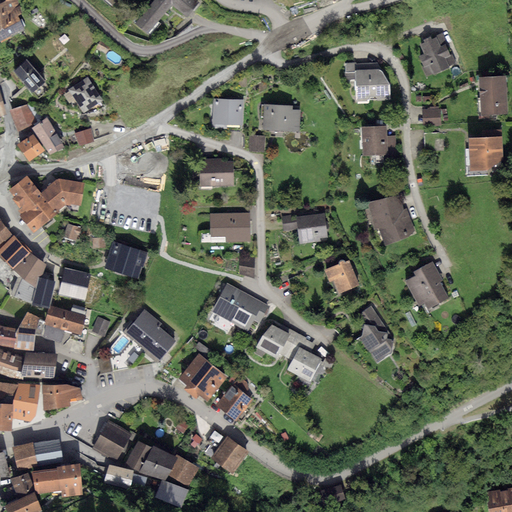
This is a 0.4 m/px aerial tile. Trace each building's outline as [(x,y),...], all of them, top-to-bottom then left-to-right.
[(5,0),(6,1),(0,3),(0,30),(20,20),(18,15),(21,14),(17,0),(5,0)] [(195,0),(153,0),(134,24),(148,34),(172,4),(186,15),(197,1),(195,0)] [(304,3),(290,8),(293,18),(308,14),(304,3)] [(20,20),(0,30),(0,41),(25,29),(20,20)] [(424,43),(420,45),(425,54),(419,56),(424,67),(430,65),(434,75),(449,68),(445,59),(451,56),(446,44),(441,46),(437,37),(432,40),(430,37),(423,40),(424,43)] [(100,41),(96,49),(106,54),(110,46),(100,41)] [(26,60),(14,70),(33,92),(45,81),(26,60)] [(355,71),(380,69),(377,63),(356,64),(356,62),(344,63),(345,71),(355,71)] [(380,69),(355,71),(356,99),(390,98),(389,84),(380,69)] [(506,76),(479,77),(481,115),(508,114),(506,76)] [(87,77),(68,89),(83,112),(103,100),(87,77)] [(243,100),(214,99),(213,125),(242,126),(243,100)] [(34,102),(10,110),(17,131),(35,123),(41,120),(34,102)] [(292,106),(264,105),(263,131),(299,132),(301,110),(292,110),(292,106)] [(440,109),(422,110),(423,127),(441,126),(440,109)] [(47,118),(32,129),(50,154),(64,147),(47,118)] [(386,126),(361,127),(362,157),(388,155),(387,136),(386,126)] [(90,129),(75,133),(79,146),(94,142),(93,140),(90,129)] [(438,133),(424,134),(424,157),(439,157),(438,133)] [(33,134),(17,145),(29,162),(46,151),(33,134)] [(265,136),(250,135),(249,152),(263,153),(265,136)] [(396,136),(387,136),(388,155),(397,155),(396,136)] [(502,136),(468,138),(470,170),(488,169),(503,160),(502,136)] [(222,158),(199,159),(200,186),(233,185),(232,162),(222,162),(222,158)] [(9,190),(14,197),(12,199),(20,209),(18,210),(21,214),(20,215),(33,232),(57,214),(56,213),(40,193),(27,176),(9,190)] [(58,179),(40,193),(56,213),(65,204),(69,206),(71,204),(81,206),(83,183),(58,179)] [(397,196),(368,203),(375,229),(379,228),(385,246),(407,237),(415,231),(407,208),(403,209),(397,196)] [(249,213),(210,214),(210,237),(225,237),(225,243),(250,242),(249,213)] [(325,214),(296,216),(298,230),(299,244),(320,241),(320,238),(327,237),(325,214)] [(284,232),(298,230),(296,216),(296,215),(282,216),(284,232)] [(1,220),(0,220),(0,243),(4,240),(6,243),(14,236),(1,220)] [(67,223),(63,237),(74,241),(77,233),(80,234),(82,228),(67,223)] [(6,243),(0,249),(0,254),(13,269),(22,277),(36,287),(39,277),(46,264),(31,254),(32,251),(22,241),(20,242),(14,236),(6,243)] [(105,238),(93,238),(93,248),(106,248),(105,238)] [(148,253),(112,241),(103,268),(137,280),(142,266),(144,267),(148,253)] [(239,258),(240,273),(254,279),(254,259),(239,258)] [(339,264),(325,270),(330,281),(334,280),(339,293),(359,284),(349,260),(345,262),(345,261),(344,260),(341,260),(340,261),(339,262),(339,263),(339,264)] [(415,275),(404,281),(417,306),(425,303),(428,308),(448,298),(439,281),(442,280),(432,262),(413,272),(415,275)] [(91,274),(65,268),(58,295),(85,301),(91,274)] [(304,274),(291,281),(299,296),(312,289),(304,274)] [(36,287),(22,277),(14,296),(32,304),(36,287)] [(39,277),(36,287),(32,304),(49,308),(56,281),(39,277)] [(269,306),(228,284),(212,312),(247,331),(253,320),(260,323),(269,306)] [(51,306),(48,315),(84,325),(85,320),(88,310),(73,305),(71,311),(51,306)] [(362,336),(359,337),(377,363),(391,353),(393,337),(371,305),(362,311),(359,323),(364,325),(362,336)] [(162,323),(145,309),(126,332),(134,339),(119,355),(110,357),(113,372),(159,362),(176,341),(159,327),(162,323)] [(39,318),(27,311),(16,332),(14,348),(14,349),(34,350),(35,338),(42,339),(45,322),(39,320),(39,318)] [(84,325),(48,315),(43,338),(62,344),(65,330),(81,335),(84,325)] [(111,322),(98,317),(92,331),(105,336),(111,322)] [(345,317),(336,322),(341,331),(350,326),(345,317)] [(0,345),(14,348),(16,332),(14,331),(14,328),(0,325),(0,345)] [(279,329),(272,325),(262,335),(256,347),(277,358),(279,354),(287,340),(290,334),(279,329)] [(281,325),(279,329),(290,334),(287,340),(293,344),(299,347),(310,353),(314,344),(305,339),(306,338),(281,325)] [(293,344),(287,340),(279,354),(286,357),(293,344)] [(299,347),(293,344),(286,357),(292,361),(299,347)] [(310,353),(299,347),(292,361),(287,370),(310,382),(322,359),(310,353)] [(25,356),(0,348),(0,374),(6,377),(20,379),(21,376),(25,356)] [(26,353),(25,356),(21,376),(54,377),(57,356),(26,353)] [(199,353),(178,379),(187,385),(183,389),(196,399),(199,395),(208,402),(228,376),(199,353)] [(110,357),(97,359),(101,374),(113,372),(110,357)] [(239,377),(233,384),(245,394),(249,389),(247,383),(239,377)] [(0,430),(12,431),(12,418),(12,404),(19,385),(0,382),(0,430)] [(66,384),(43,385),(44,410),(71,406),(70,403),(84,398),(80,388),(66,384)] [(233,384),(216,405),(236,421),(253,400),(245,394),(233,384)] [(39,385),(19,385),(12,404),(12,418),(31,422),(36,415),(39,385)] [(181,420),(175,429),(184,434),(189,425),(181,420)] [(132,434),(108,421),(92,449),(116,461),(132,434)] [(217,449),(227,437),(216,428),(206,441),(217,449)] [(314,429),(309,436),(318,442),(323,436),(314,429)] [(286,432),(280,435),(284,442),(289,439),(286,432)] [(196,435),(192,440),(198,445),(202,440),(196,435)] [(217,449),(211,458),(232,474),(249,452),(227,436),(227,437),(217,449)] [(59,439),(32,443),(38,466),(64,462),(59,439)] [(152,447),(138,441),(124,464),(139,472),(152,447)] [(38,466),(32,443),(13,447),(18,470),(38,466)] [(153,445),(152,447),(139,472),(165,480),(168,475),(177,458),(153,445)] [(5,451),(0,452),(0,476),(11,475),(5,451)] [(198,468),(178,456),(177,458),(168,475),(187,487),(198,468)] [(57,469),(33,471),(36,494),(60,491),(61,498),(83,495),(79,463),(57,467),(57,469)] [(109,465),(105,482),(130,489),(134,471),(109,465)] [(17,500),(34,492),(29,473),(10,479),(17,500)] [(341,478),(318,485),(322,498),(345,491),(341,478)] [(187,490),(162,480),(155,497),(181,508),(187,490)] [(499,490),(488,492),(488,501),(486,503),(488,511),(511,511),(511,487),(507,488),(507,490),(499,491),(499,490)] [(17,500),(5,505),(8,511),(35,511),(42,509),(34,492),(17,500)]
